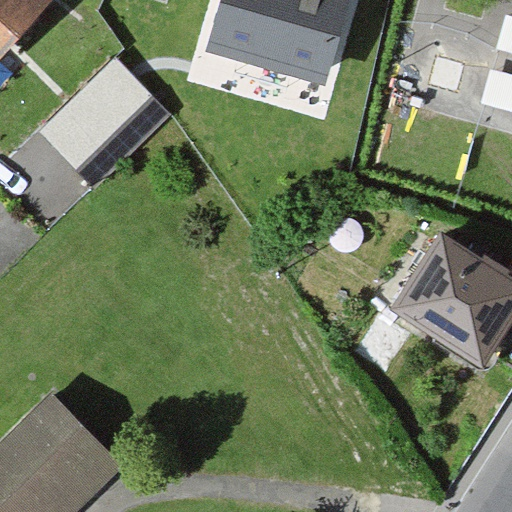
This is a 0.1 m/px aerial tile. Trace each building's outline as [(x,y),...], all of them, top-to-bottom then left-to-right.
[(0,0),(0,46),(46,0),(0,0)] [(344,0),(213,0),(203,36),(323,72),(344,0)] [(511,16),(506,15),(495,50),(511,54),(511,16)] [(39,118),(74,157),(155,84),(120,45),(39,118)] [(465,65),(436,57),(428,85),(458,93),(465,65)] [(511,74),(491,69),(481,104),(511,112),(511,74)] [(93,188),(169,113),(151,95),(75,170),(93,188)] [(391,304),(481,361),(511,314),(511,274),(440,228),(391,304)] [(0,511),(71,511),(122,463),(49,388),(0,435),(0,511)]
